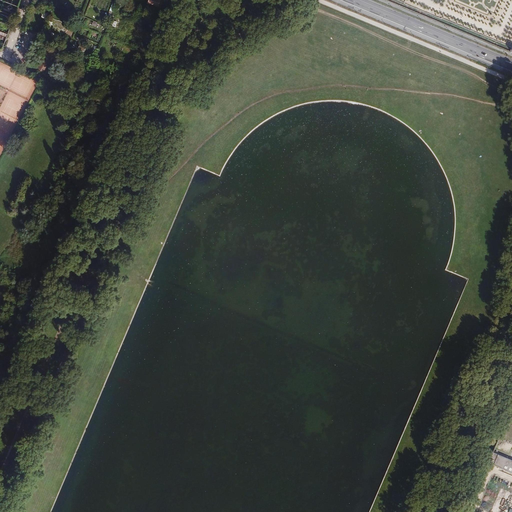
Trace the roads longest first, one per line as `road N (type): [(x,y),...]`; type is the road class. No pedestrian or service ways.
road 1 (track): [(101,229),(157,190),(241,111),(277,93),(345,85),(511,105)]
road 2 (primary): [(356,0),(511,65)]
